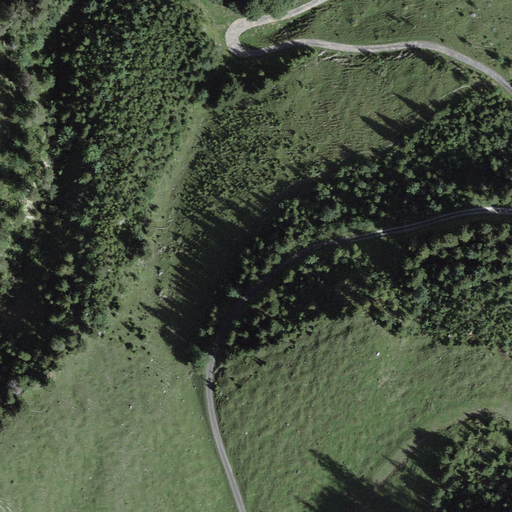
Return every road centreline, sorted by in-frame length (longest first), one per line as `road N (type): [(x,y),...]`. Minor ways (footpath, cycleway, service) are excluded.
road 1 (track): [(240,511),(204,392),(206,361),(223,322),(254,284),(307,249),(469,212),(511,214)]
road 2 (track): [(511,90),(490,72),(424,45),(306,42),(239,50),(238,26),(319,0)]
road 3 (track): [(354,511),(413,439),(448,414),(476,404),(511,412)]
